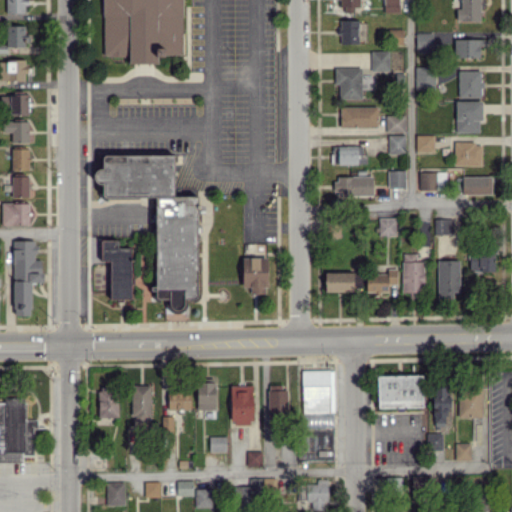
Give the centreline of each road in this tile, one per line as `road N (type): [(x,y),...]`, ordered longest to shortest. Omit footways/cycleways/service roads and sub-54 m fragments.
road 1 (residential): [(67,0),(69,511)]
road 2 (residential): [(295,0),(297,341)]
road 3 (primary): [(167,343),(351,340)]
road 4 (residential): [(351,340),(353,511)]
road 5 (primary): [(351,340),(511,337)]
